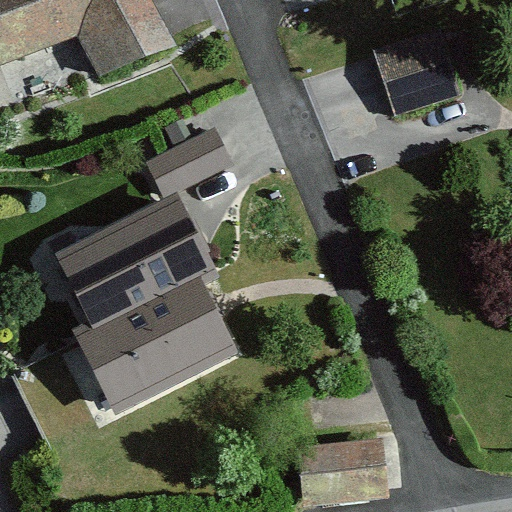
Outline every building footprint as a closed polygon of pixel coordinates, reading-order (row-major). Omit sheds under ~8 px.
[(0,0),(0,70),(77,40),(102,83),(177,52),(151,0),(0,0)] [(374,52),(395,118),(461,96),(440,31),(374,52)] [(145,164),(165,202),(177,196),(234,168),(215,129),(145,164)] [(221,285),(177,196),(165,202),(77,246),(71,234),(48,246),(89,328),(73,336),(115,419),(238,357),(206,293),(221,285)] [(297,450),(303,509),(389,500),(383,441),(297,450)]
